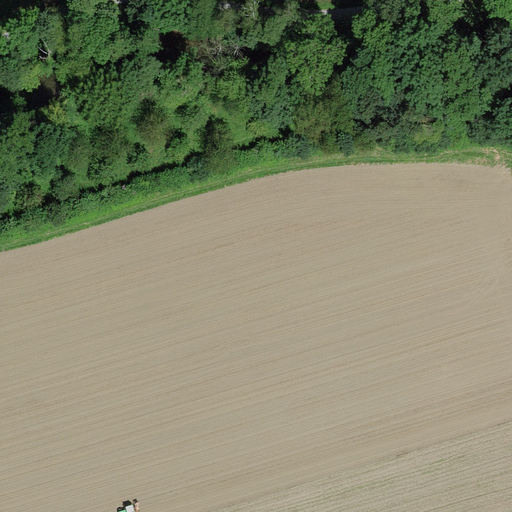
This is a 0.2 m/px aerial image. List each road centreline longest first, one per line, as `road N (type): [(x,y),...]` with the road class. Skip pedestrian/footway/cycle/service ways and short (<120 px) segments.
road 1 (track): [(160,0),(272,14),(428,0)]
road 2 (track): [(0,44),(66,7),(111,0)]
